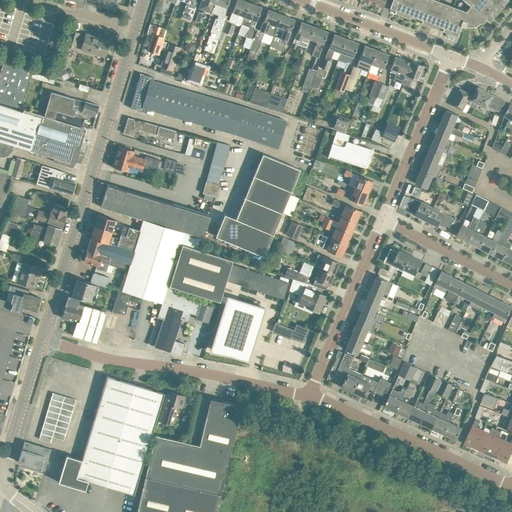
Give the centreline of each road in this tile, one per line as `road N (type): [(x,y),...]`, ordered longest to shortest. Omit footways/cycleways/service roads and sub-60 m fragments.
road 1 (residential): [(42,339),(143,0)]
road 2 (residential): [(308,396),(104,359),(42,339)]
road 3 (residential): [(511,487),(308,396)]
road 4 (residential): [(308,396),(382,220)]
road 5 (residential): [(382,220),(450,56)]
road 6 (residential): [(450,56),(298,0)]
road 7 (unclassified): [(0,482),(42,339)]
road 8 (residential): [(511,284),(382,220)]
